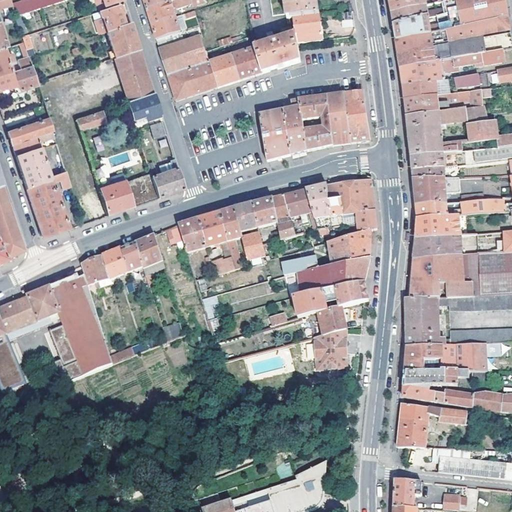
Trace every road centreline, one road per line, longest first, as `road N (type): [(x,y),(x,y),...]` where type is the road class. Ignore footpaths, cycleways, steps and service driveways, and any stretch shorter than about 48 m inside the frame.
road 1 (secondary): [(369,472),(392,229),(389,159)]
road 2 (residential): [(197,203),(131,0)]
road 3 (tertiary): [(197,203),(307,170),(389,159)]
road 4 (tertiary): [(40,265),(197,203)]
road 5 (secondary): [(389,159),(369,0)]
road 6 (residential): [(369,472),(511,486)]
road 7 (residential): [(40,265),(0,150)]
